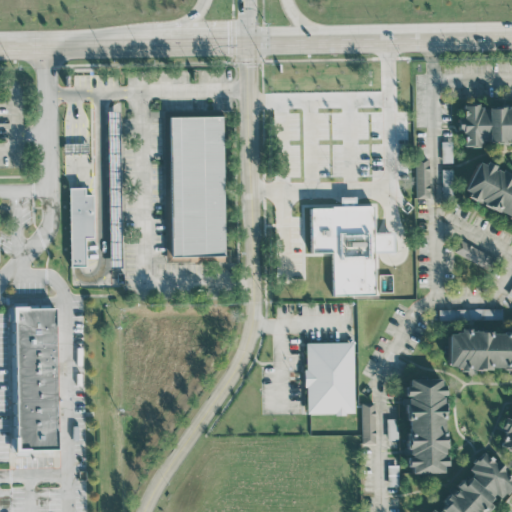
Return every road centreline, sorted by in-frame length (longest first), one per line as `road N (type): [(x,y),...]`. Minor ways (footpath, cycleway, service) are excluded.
road 1 (residential): [(142,511),(224,389),(250,332),(252,145)]
road 2 (primary): [(249,40),(511,33)]
road 3 (primary): [(0,46),(138,42)]
